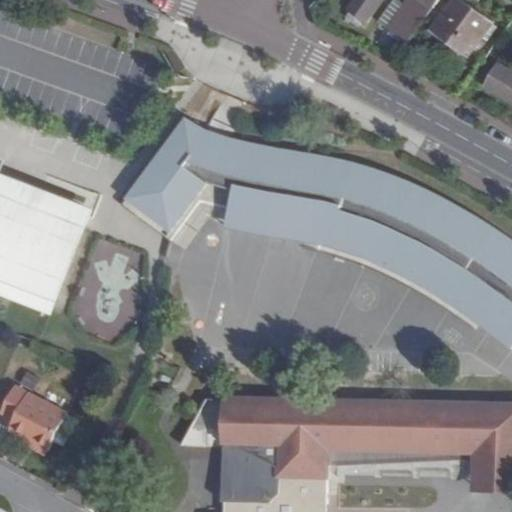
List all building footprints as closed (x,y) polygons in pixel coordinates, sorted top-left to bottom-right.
[(385,0),(354,0),(349,8),(371,24),(387,1),(385,0)] [(409,0),(389,29),(409,43),(435,7),(439,0),(409,0)] [(470,54),(493,22),(460,0),(456,0),(434,30),(470,54)] [(511,101),(511,71),(499,64),(485,86),(511,101)] [(224,136),(179,115),(168,131),(186,145),(218,154),(224,136)] [(186,145),(168,131),(119,198),(171,235),(206,188),(228,192),(229,192),(229,190),(238,191),(245,192),(253,194),(263,196),(271,197),(278,198),(285,199),(293,200),(305,202),(316,204),(324,206),(332,208),(338,209),(336,213),(338,214),(331,243),(328,254),(336,256),(346,258),(362,263),(376,269),(393,277),(411,287),(426,295),(444,306),(450,310),(465,320),(483,333),(497,344),(511,355),(511,353),(511,242),(508,239),(497,233),(493,229),(471,215),(456,206),(441,198),(408,182),(393,176),(371,168),(353,162),(335,158),(307,153),(291,150),(279,148),(273,146),(242,140),(226,136),(224,136),(218,154),(186,145)] [(0,275),(59,298),(87,224),(90,214),(0,179),(0,275)] [(229,190),(229,192),(219,233),(230,235),(243,236),(258,239),(279,243),(297,246),(316,251),(328,254),(331,243),(338,214),(336,213),(338,209),(332,208),(324,206),(316,204),(305,202),(293,200),(285,199),(278,198),(271,197),(263,196),(253,194),(245,192),(238,191),(229,190)] [(132,337),(149,251),(93,239),(76,325),(132,337)] [(59,298),(0,275),(0,282),(57,304),(59,298)] [(86,421),(75,415),(22,388),(8,414),(21,420),(16,430),(56,451),(61,442),(72,448),(86,421)] [(511,414),(222,400),(219,450),(228,450),(250,451),(278,453),(277,467),(277,470),(275,470),(274,483),(327,485),(327,482),(328,457),(475,465),(474,495),(511,496),(511,414)] [(327,510),(328,487),(327,485),(274,483),(275,470),(277,470),(277,467),(250,451),(228,450),(225,501),(227,501),(226,511),(303,511),(304,507),(327,510)]
